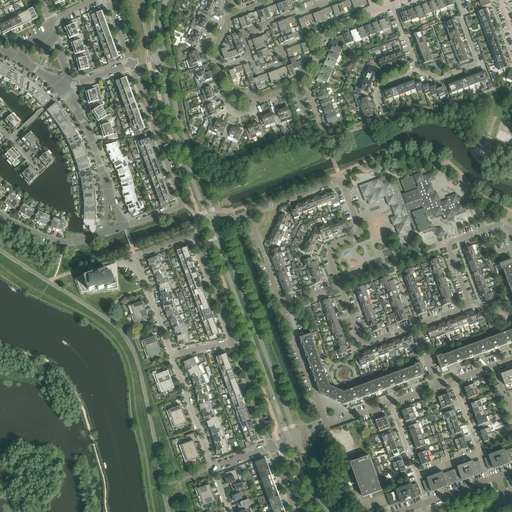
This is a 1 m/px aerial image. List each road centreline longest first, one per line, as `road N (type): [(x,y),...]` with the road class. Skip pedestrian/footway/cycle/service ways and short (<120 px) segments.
road 1 (tertiary): [(296,437),(218,224)]
road 2 (tertiary): [(211,227),(289,439)]
road 3 (residential): [(390,403),(417,475),(479,452),(452,381)]
road 4 (tertiary): [(158,58),(169,114),(211,227)]
road 5 (tertiary): [(218,224),(177,113),(166,57)]
road 6 (residential): [(170,353),(134,256),(194,237)]
road 7 (residential): [(182,204),(131,64)]
road 8 (residential): [(340,285),(329,248),(359,228),(341,179),(330,183)]
road 9 (residential): [(417,72),(438,79),(479,64),(458,0)]
road 10 (residential): [(327,427),(282,305)]
road 11 (residential): [(110,204),(71,86)]
road 12 (residential): [(212,468),(170,353)]
road 13 (residential): [(415,325),(362,345),(340,285)]
